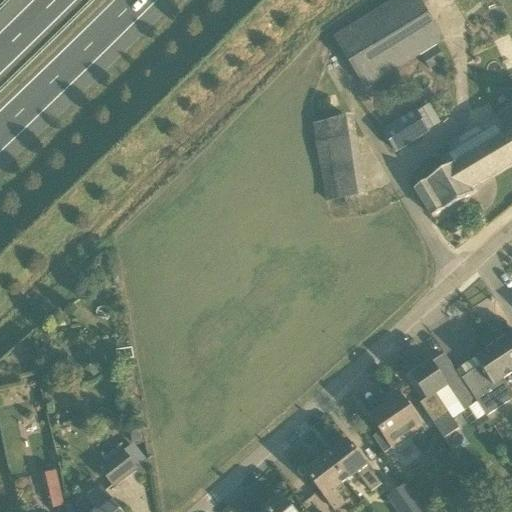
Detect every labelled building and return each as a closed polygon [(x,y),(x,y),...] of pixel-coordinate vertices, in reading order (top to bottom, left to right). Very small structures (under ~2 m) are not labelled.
[(394,0),(335,37),(366,88),(443,41),(417,0),(394,0)] [(437,45),(421,55),(430,70),(446,60),(437,45)] [(428,133),(416,114),(384,132),(396,152),(428,133)] [(326,200),(363,194),(351,115),(314,120),(326,200)] [(511,129),(473,153),(468,145),(455,153),(453,149),(439,157),(446,169),(426,182),(415,189),(432,217),(474,194),(471,189),(511,164),(511,129)] [(511,335),(496,346),(511,370),(511,335)] [(501,379),(511,371),(511,370),(496,346),(475,359),(480,367),(467,376),(462,379),(473,396),(477,403),(486,417),(511,400),(511,394),(504,383),(501,379)] [(475,405),(455,373),(443,355),(432,363),(411,377),(426,400),(420,404),(444,439),(459,429),(437,395),(447,388),(463,413),(475,405)] [(405,440),(422,428),(402,399),(391,407),(372,419),(381,432),(373,437),(384,454),(392,449),(405,440)] [(485,416),(473,424),(480,434),(492,427),(485,416)] [(381,486),(367,466),(347,441),(326,458),(345,483),(357,474),(371,493),(381,486)] [(113,487),(126,477),(147,461),(134,445),(101,472),(113,487)] [(334,491),(345,483),(326,458),(305,473),(335,511),(345,504),(334,491)] [(53,509),(64,506),(56,471),(45,474),(53,509)] [(94,511),(119,511),(100,487),(86,498),(96,511),(94,511)] [(397,511),(413,511),(416,510),(404,490),(389,499),(397,511)] [(292,511),(280,498),(265,511),(292,511)] [(485,511),(489,509),(480,501),(470,511),(471,511),(485,511)]
